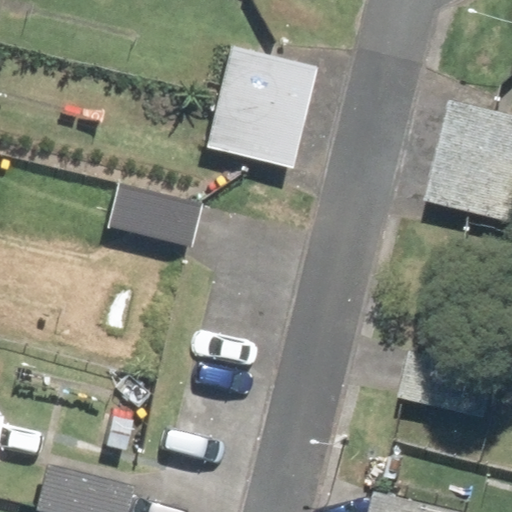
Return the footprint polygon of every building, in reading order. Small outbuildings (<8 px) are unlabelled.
[(310,69),(263,60),(249,135),(296,144),(310,69)] [(511,109),(445,95),(422,207),(511,225),(511,109)] [(196,200),(107,181),(96,234),(185,252),(196,200)] [(492,374),(407,356),(397,402),(483,420),(492,374)] [(116,511),(121,485),(37,469),(28,511),(116,511)] [(457,511),(458,511),(371,493),(366,511),(457,511)]
